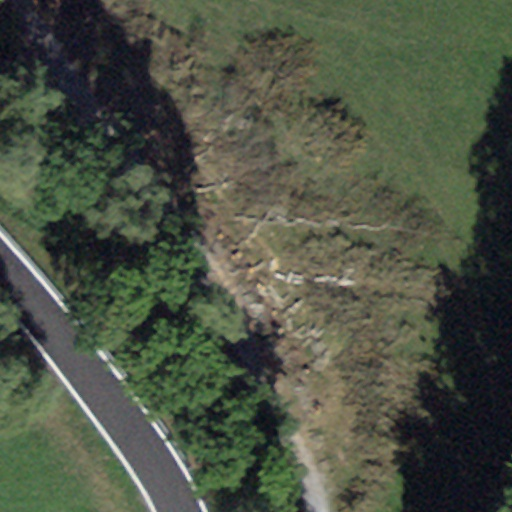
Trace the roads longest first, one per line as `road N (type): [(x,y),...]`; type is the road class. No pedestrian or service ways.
road 1 (track): [(105,115),(209,260),(285,399),(325,511)]
road 2 (tertiary): [(0,265),(148,454),(180,511)]
road 3 (track): [(35,0),(105,115)]
